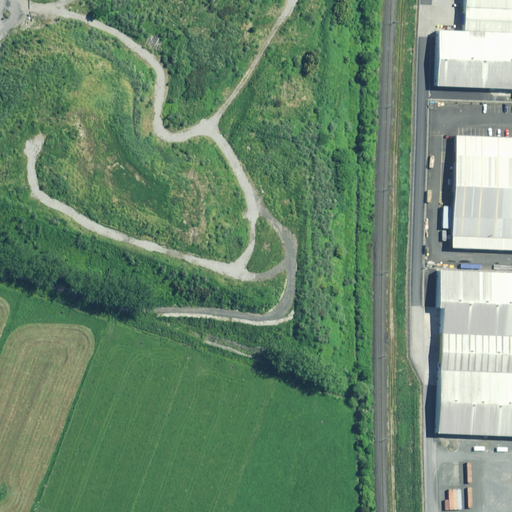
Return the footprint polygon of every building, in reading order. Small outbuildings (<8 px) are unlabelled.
[(511,0),(462,0),(462,11),(511,12),(511,0)] [(511,12),(462,11),(461,34),(511,35),(511,12)] [(511,90),(511,35),(461,34),(434,33),(432,88),(511,90)] [(511,139),(454,137),(449,252),(511,254),(511,139)] [(511,272),(447,270),(444,336),(511,339),(511,272)] [(511,339),(444,336),(443,373),(511,376),(511,339)] [(511,376),(443,373),(440,436),(511,439),(511,376)]
